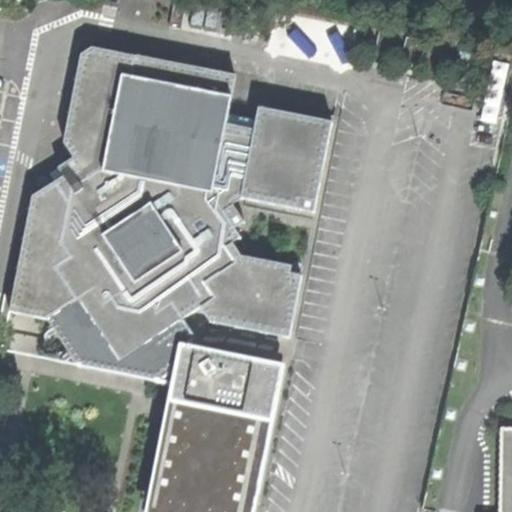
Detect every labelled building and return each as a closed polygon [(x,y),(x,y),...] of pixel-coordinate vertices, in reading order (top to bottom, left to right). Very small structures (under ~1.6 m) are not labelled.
[(34,195),(12,312),(49,319),(80,367),(159,382),(180,370),(186,340),(189,327),(185,321),(203,308),(211,323),(291,338),(303,276),(291,274),(236,264),(226,251),(233,245),(243,238),(236,229),(245,222),(233,206),(241,199),(315,213),(333,122),(259,108),(257,120),(254,140),(225,135),(229,115),(236,78),(94,48),(81,55),(66,143),(75,158),(59,168),(65,177),(34,195)] [(257,120),(229,115),(225,135),(254,140),(257,120)] [(242,258),(233,245),(226,251),(236,264),(291,274),(292,266),(242,258)] [(256,511),(287,359),(186,340),(180,370),(176,394),(152,511),(256,511)] [(511,511),(511,430),(503,430),(501,511),(511,511)]
